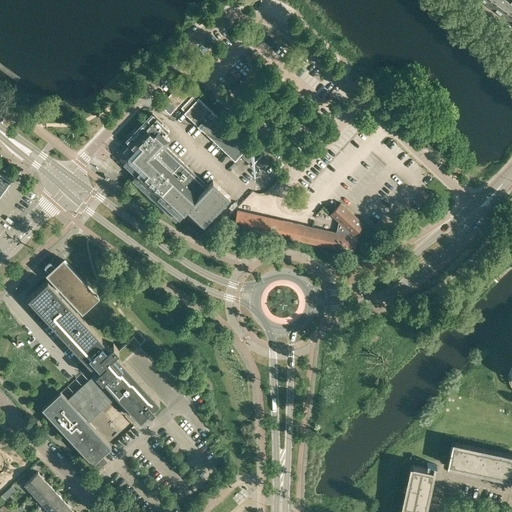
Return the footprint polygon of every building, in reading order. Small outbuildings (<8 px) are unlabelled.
[(492,0),(489,5),(497,12),(505,0),(492,0)] [(506,0),(505,0),(497,12),(505,18),(511,8),(511,0),(510,3),(506,0)] [(160,104),(170,113),(193,88),(183,79),(160,104)] [(235,160),(249,145),(198,97),(196,99),(192,95),(181,107),(185,111),(184,112),(235,160)] [(187,208),(192,214),(203,224),(230,196),(213,180),(208,185),(165,145),(170,139),(164,134),(170,129),(152,112),(126,140),(132,146),(127,150),(123,155),(123,158),(138,172),(132,177),(177,219),(187,208)] [(242,155),(249,162),(253,158),(246,151),(242,155)] [(0,171),(0,193),(10,179),(0,171)] [(339,221),(336,233),(237,211),(238,210),(236,210),(236,213),(237,213),(234,224),(353,251),(356,238),(352,237),(353,234),(354,235),(364,223),(340,202),(330,213),(339,221)] [(51,278),(49,281),(48,279),(28,298),(91,366),(92,365),(97,370),(68,397),(61,390),(42,408),(93,463),(98,469),(108,461),(102,454),(111,446),(89,420),(117,395),(140,419),(149,412),(151,414),(155,410),(153,407),(160,401),(115,353),(119,349),(113,343),(110,346),(78,312),(81,310),(96,296),(63,261),(61,259),(55,264),(54,262),(52,261),(47,266),(48,268),(50,269),(46,273),(51,278)] [(511,455),(452,443),(449,455),(448,462),(511,476),(511,473),(511,455)] [(422,511),(432,469),(435,469),(436,464),(427,462),(426,467),(413,464),(402,511),(422,511)] [(25,484),(34,493),(47,481),(38,472),(25,484)] [(47,481),(34,493),(42,503),(55,491),(47,481)] [(6,499),(16,490),(12,485),(2,494),(6,499)] [(55,491),(42,503),(51,511),(64,500),(55,491)] [(64,500),(51,511),(69,511),(72,509),(64,500)] [(16,509),(8,501),(2,506),(7,511),(15,511),(17,511),(16,509)]
